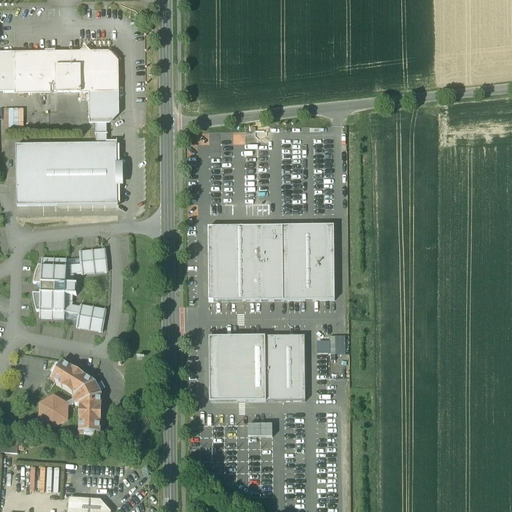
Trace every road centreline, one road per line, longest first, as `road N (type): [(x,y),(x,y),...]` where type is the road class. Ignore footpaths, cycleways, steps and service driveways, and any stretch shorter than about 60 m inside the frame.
road 1 (unclassified): [(511,89),(167,128)]
road 2 (tertiary): [(169,511),(167,229)]
road 3 (residential): [(9,336),(107,348),(115,315),(111,230)]
road 4 (tertiary): [(167,128),(166,0)]
